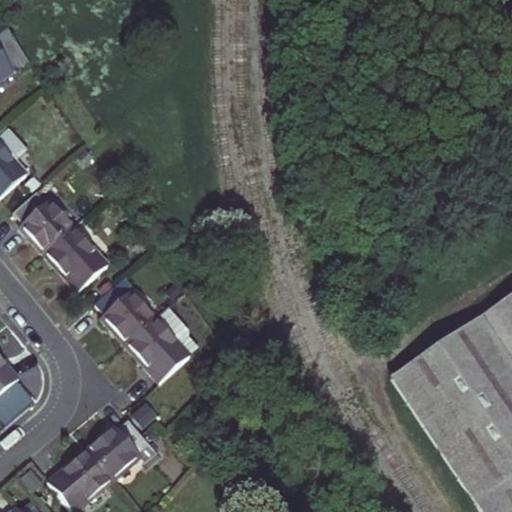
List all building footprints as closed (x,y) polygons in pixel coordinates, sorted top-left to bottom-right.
[(0,82),(28,64),(5,29),(0,32),(0,82)] [(0,201),(26,178),(0,148),(0,201)] [(19,231),(43,258),(73,231),(39,193),(12,217),(22,228),(19,231)] [(107,268),(73,231),(43,258),(77,295),(107,268)] [(100,321),(124,349),(155,322),(121,283),(95,307),(104,317),(100,321)] [(511,511),(511,299),(390,381),(478,511),(511,511)] [(189,360),(155,322),(124,349),(158,387),(189,360)] [(0,398),(18,384),(0,362),(0,398)] [(114,431),(86,454),(112,485),(140,462),(144,466),(155,456),(128,425),(117,434),(114,431)] [(68,511),(80,511),(112,485),(86,454),(47,487),(68,511)]
